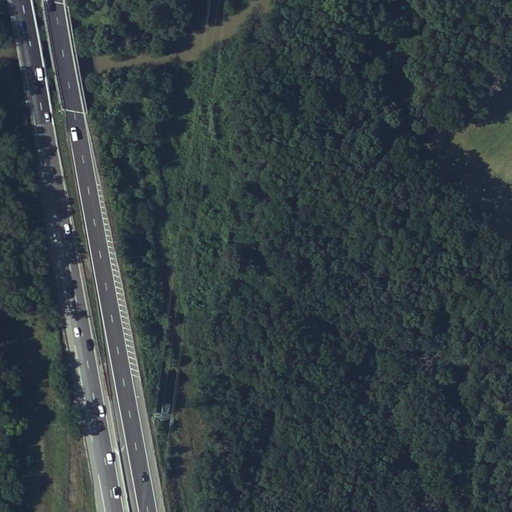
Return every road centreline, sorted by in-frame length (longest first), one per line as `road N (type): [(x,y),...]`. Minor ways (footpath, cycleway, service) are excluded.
road 1 (motorway): [(147,511),(54,0)]
road 2 (motorway): [(21,0),(114,511)]
